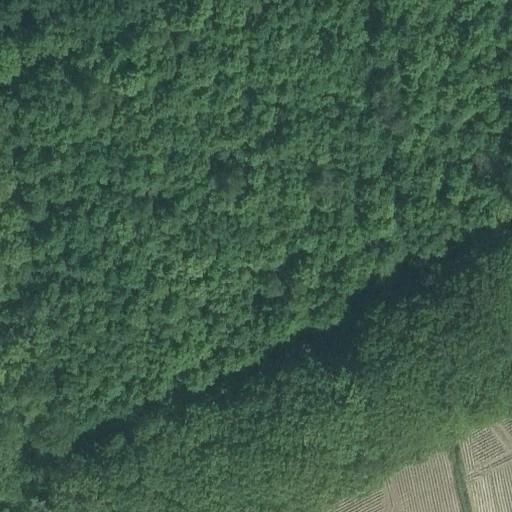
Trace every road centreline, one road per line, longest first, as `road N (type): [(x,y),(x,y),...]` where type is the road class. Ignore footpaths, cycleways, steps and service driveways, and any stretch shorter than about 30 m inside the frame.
road 1 (track): [(103,511),(511,296)]
road 2 (track): [(43,511),(0,314)]
